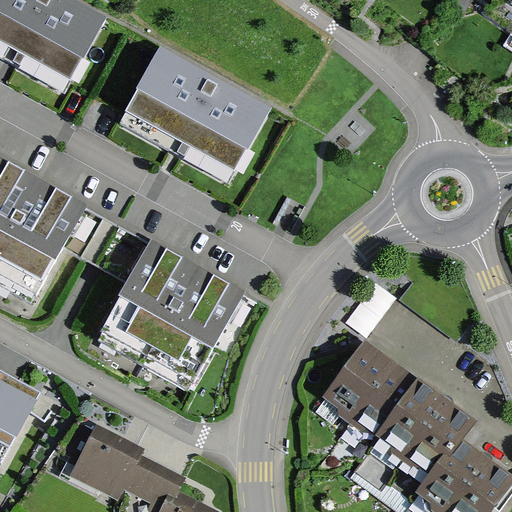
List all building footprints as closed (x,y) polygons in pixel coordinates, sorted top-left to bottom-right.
[(112,9),(96,0),(0,0),(0,45),(72,84),(112,9)] [(511,0),(504,0),(493,18),(511,30),(511,0)] [(282,101),(157,35),(113,119),(238,185),(282,101)] [(88,208),(0,159),(0,281),(36,301),(88,208)] [(245,290),(149,237),(97,331),(193,383),(245,290)] [(424,379),(368,336),(320,399),(376,441),(424,379)] [(0,471),(1,471),(41,400),(0,377),(0,471)] [(479,421),(424,379),(376,441),(352,474),(401,511),(409,511),(474,428),(479,421)] [(142,457),(89,427),(60,478),(112,508),(142,457)] [(493,511),(511,488),(511,456),(474,428),(409,511),(493,511)] [(217,511),(172,486),(156,511),(217,511)]
